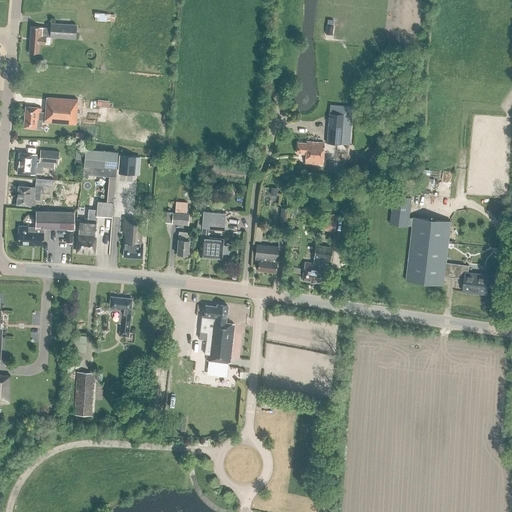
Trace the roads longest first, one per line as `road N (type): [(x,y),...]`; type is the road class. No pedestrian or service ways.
road 1 (tertiary): [(511,333),(193,284),(0,266)]
road 2 (unclassified): [(0,181),(11,38)]
